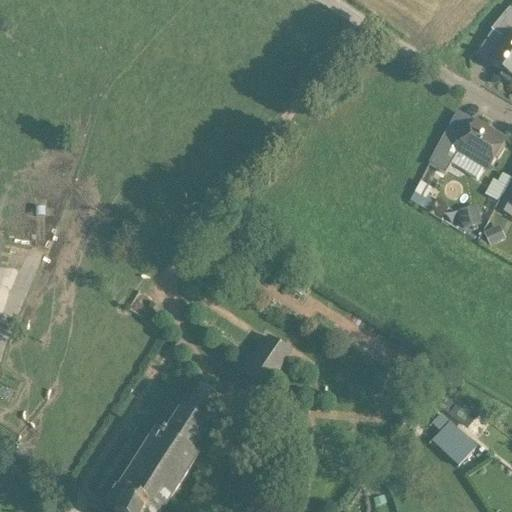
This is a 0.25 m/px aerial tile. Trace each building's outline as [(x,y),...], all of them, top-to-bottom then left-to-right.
[(511,12),(509,11),(491,33),(505,42),(510,35),(510,36),(511,33),(511,12)] [(511,36),(510,36),(510,35),(505,42),(490,66),(503,75),(500,80),(511,87),(511,36)] [(505,145),(476,127),(463,147),(460,153),(485,168),(489,171),(495,161),(497,162),(504,150),(503,149),(505,145)] [(446,136),(429,167),(445,177),(452,166),(460,153),(463,147),(446,136)] [(477,182),(485,168),(460,153),(452,166),(477,182)] [(511,181),(496,210),(511,218),(511,181)] [(409,204),(428,215),(436,203),(428,199),(432,191),(420,184),(409,204)] [(476,209),(459,213),(463,230),(481,225),(476,209)] [(498,232),(485,238),(490,248),(503,241),(498,232)] [(287,348),(260,329),(234,368),(261,387),(287,348)] [(197,391),(183,414),(202,426),(217,403),(197,391)] [(170,406),(152,434),(153,434),(154,434),(161,439),(179,411),(170,406)] [(153,434),(115,493),(114,492),(104,508),(110,511),(162,511),(196,461),(188,456),(205,428),(202,426),(183,414),(179,411),(161,439),(154,434),(153,434)] [(448,455),(460,465),(476,448),(464,438),(448,455)] [(63,489),(48,511),(49,511),(65,511),(76,497),(63,489)] [(65,511),(84,511),(89,505),(76,497),(65,511)]
